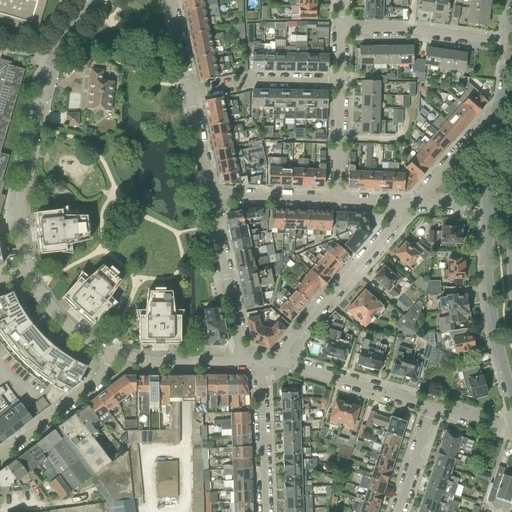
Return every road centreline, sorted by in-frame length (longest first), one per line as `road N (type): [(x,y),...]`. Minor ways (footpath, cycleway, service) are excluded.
road 1 (residential): [(53,53),(22,191),(29,273)]
road 2 (residential): [(413,205),(272,362)]
road 3 (residential): [(488,208),(491,317),(511,401)]
road 4 (residential): [(511,46),(421,33),(340,33)]
road 5 (residential): [(242,363),(208,198)]
road 6 (residential): [(429,408),(272,362)]
road 7 (residential): [(0,455),(103,376),(112,352)]
road 8 (residential): [(187,93),(241,83),(338,83)]
road 9 (residential): [(264,511),(260,362)]
road 10 (residential): [(503,104),(413,205)]
road 11 (residential): [(112,352),(149,363),(242,363)]
road 12 (residential): [(334,202),(208,198)]
